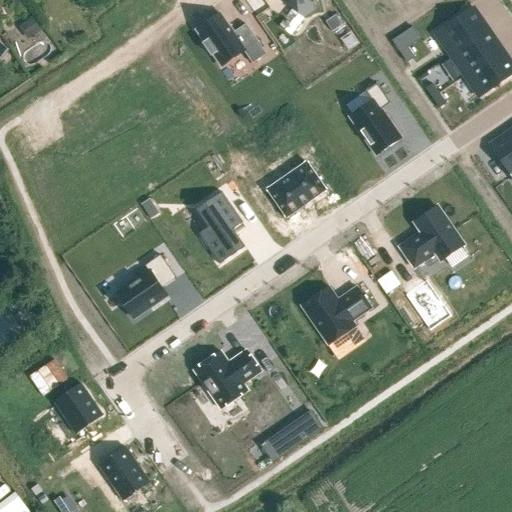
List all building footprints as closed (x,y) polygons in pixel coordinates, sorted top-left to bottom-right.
[(282,0),(286,5),(292,9),(292,10),(279,26),(291,36),(304,19),(305,19),(316,11),(312,0),(282,0)] [(473,8),(436,34),(451,56),(488,30),(473,8)] [(333,32),(343,26),(336,16),(326,22),(333,32)] [(212,56),(214,55),(222,67),(244,52),(253,65),(267,55),(246,25),(233,34),(223,18),(215,23),(212,20),(197,31),(206,43),(204,44),(212,56)] [(413,28),(393,41),(400,52),(407,63),(414,58),(408,48),(421,39),(413,28)] [(488,30),(451,56),(465,77),(503,51),(488,30)] [(511,63),(503,51),(465,77),(480,98),(511,75),(511,63)] [(157,70),(117,97),(136,125),(176,98),(157,70)] [(372,102),(350,117),(377,156),(401,139),(381,110),(391,104),(377,84),(366,92),(372,102)] [(432,84),(426,89),(432,99),(439,94),(432,84)] [(439,94),(432,99),(439,109),(446,104),(439,94)] [(86,123),(33,160),(54,190),(105,154),(108,157),(124,146),(103,116),(89,127),(86,123)] [(511,130),(511,131),(490,146),(511,176),(511,130)] [(268,189),(267,190),(268,192),(268,191),(286,217),(287,219),(288,218),(288,217),(325,192),(327,191),(326,189),(325,190),(308,164),(307,163),(306,164),(269,189),(268,189)] [(222,192),(196,210),(209,228),(199,235),(220,265),(246,247),(233,230),(243,223),(222,192)] [(160,214),(150,199),(142,205),(152,220),(160,214)] [(422,233),(400,248),(414,269),(436,254),(441,261),(464,246),(438,207),(415,223),(422,233)] [(149,271),(116,294),(134,319),(167,296),(162,289),(176,279),(160,256),(145,266),(149,271)] [(391,272),(379,280),(388,294),(400,285),(391,272)] [(427,280),(405,295),(430,332),(452,317),(427,280)] [(0,313),(2,316),(28,300),(20,287),(0,299),(0,313)] [(329,287),(301,306),(329,346),(357,327),(353,322),(372,309),(357,288),(338,300),(329,287)] [(248,391),(244,385),(262,372),(247,351),(229,363),(221,352),(194,371),(221,410),(248,391)] [(82,385),(55,403),(76,434),(103,415),(82,385)] [(311,412),(278,435),(289,451),(322,428),(311,412)] [(126,448),(99,467),(123,501),(150,482),(126,448)] [(28,511),(15,495),(3,504),(9,511),(28,511)]
